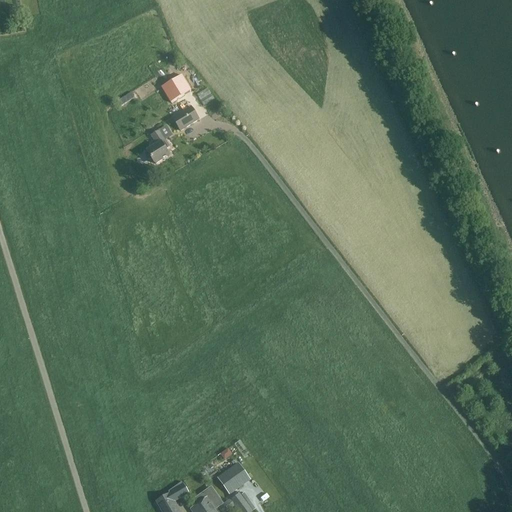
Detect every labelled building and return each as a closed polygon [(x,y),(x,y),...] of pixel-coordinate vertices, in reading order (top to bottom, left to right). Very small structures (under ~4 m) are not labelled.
[(190,93),(180,78),(162,89),(171,105),(190,93)] [(135,99),(131,93),(117,102),(120,108),(135,99)] [(199,121),(192,109),(173,120),(180,132),(199,121)] [(158,146),(147,152),(156,165),(170,156),(166,151),(170,149),(166,141),(163,138),(170,134),(166,128),(160,132),(152,137),(158,146)] [(250,484),(236,464),(228,470),(241,490),(250,484)] [(241,490),(228,470),(217,477),(230,497),(241,490)] [(170,493),(156,501),(161,511),(180,511),(174,501),(189,493),(184,484),(169,492),(170,493)] [(199,505),(191,510),(191,511),(213,511),(217,510),(216,509),(218,508),(223,504),(211,488),(195,499),(199,505)] [(240,511),(251,511),(253,511),(242,495),(240,492),(231,499),(236,506),(240,511)] [(220,511),(227,511),(236,506),(231,499),(223,504),(218,508),(220,511)]
